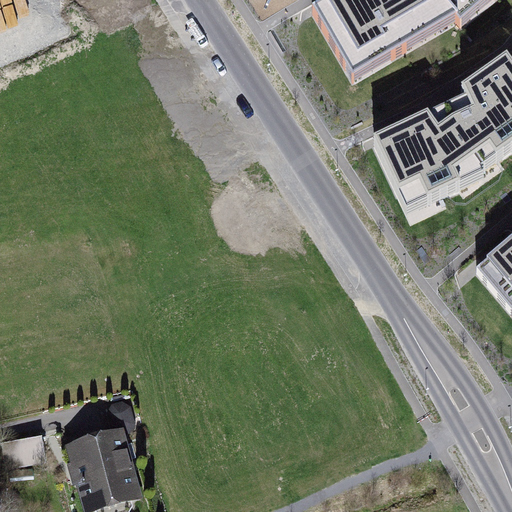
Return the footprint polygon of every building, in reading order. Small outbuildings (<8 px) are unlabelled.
[(398,39),(445,12),(435,0),(334,0),(311,13),(344,71),(383,48),(390,60),(405,51),(398,39)] [(435,0),(445,12),(450,18),(471,0),(435,0)] [(511,155),(511,73),(506,65),(462,96),(466,103),(374,146),(407,218),(483,181),(482,177),(511,155)] [(511,243),(477,274),(511,315),(511,243)] [(131,407),(111,411),(116,437),(136,433),(131,407)] [(128,441),(73,453),(86,511),(133,511),(143,510),(128,441)] [(5,449),(8,475),(48,470),(44,445),(5,449)]
